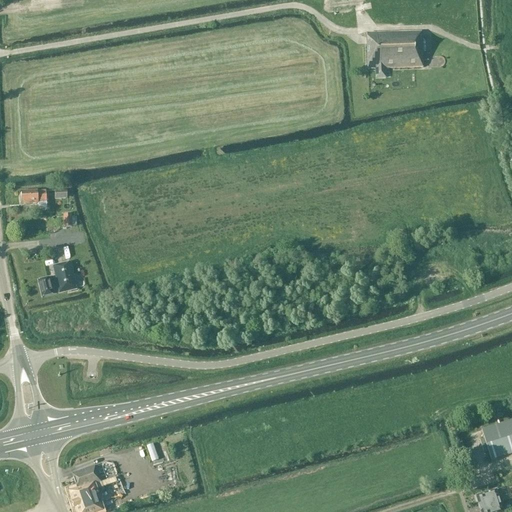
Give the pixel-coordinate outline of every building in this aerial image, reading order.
[(422,68),(421,32),(366,35),(367,70),(422,68)] [(55,191),(55,200),(67,200),(67,191),(55,191)] [(46,209),(46,202),(45,192),(37,192),(21,193),(21,204),(38,203),(38,209),(46,209)] [(71,215),(63,215),(64,228),(71,227),(71,215)] [(58,294),(76,290),(69,263),(52,267),(56,285),(54,285),(52,278),(37,282),(41,298),(56,295),(56,294),(58,294)] [(511,420),(482,431),(491,461),(511,453),(511,420)] [(74,511),(96,511),(95,509),(100,507),(98,501),(93,502),(89,487),(101,483),(95,467),(71,474),(76,490),(73,491),(68,492),(74,511)] [(159,487),(160,494),(173,491),(172,485),(159,487)] [(502,511),(496,491),(476,497),(480,511),(502,511)]
